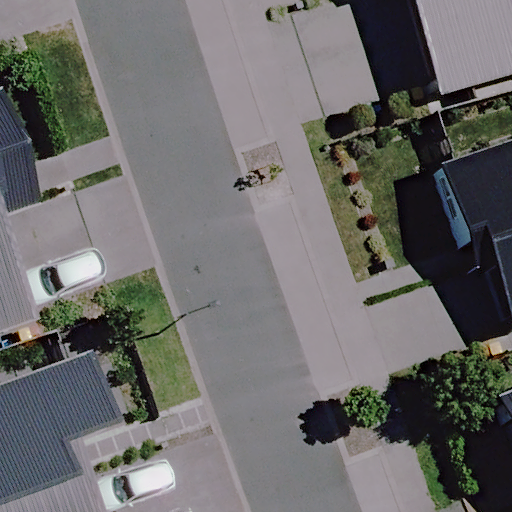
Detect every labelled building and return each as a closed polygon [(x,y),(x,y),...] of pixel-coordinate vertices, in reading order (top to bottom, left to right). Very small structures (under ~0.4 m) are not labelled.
[(511,0),(408,0),(437,99),(511,77),(511,0)] [(0,331),(27,323),(0,245),(0,219),(32,208),(0,115),(0,331)] [(511,145),(438,171),(463,244),(483,238),(511,324),(511,145)] [(0,511),(90,511),(67,443),(105,430),(83,363),(0,391),(0,511)] [(511,398),(500,404),(511,433),(511,398)]
